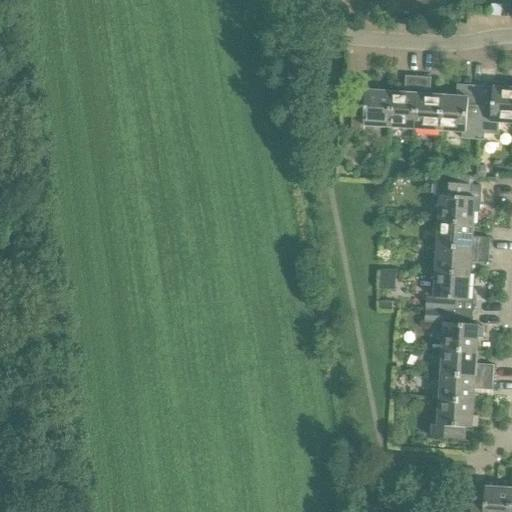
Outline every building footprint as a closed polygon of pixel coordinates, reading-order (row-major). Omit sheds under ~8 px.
[(393,0),(393,11),(413,12),(413,16),(428,17),(429,0),(393,0)] [(418,77),(405,76),(404,93),(392,92),(390,127),(415,129),(418,77)] [(440,131),(442,96),(429,95),(430,77),(418,77),(415,129),(440,131)] [(511,88),(506,88),(506,83),(495,82),(495,87),(493,87),(481,86),(481,93),(478,126),(477,140),(485,140),(485,134),(499,135),(500,123),(511,123),(511,88)] [(442,96),(440,131),(463,133),(462,139),(477,140),(478,126),(481,93),(481,86),(470,85),(457,84),(456,91),(456,97),(442,96)] [(364,126),(390,127),(392,92),(378,91),(378,86),(367,85),(367,90),(366,90),(365,98),(353,97),(351,130),(363,131),(364,126)] [(485,178),(486,167),(478,166),(477,177),(485,178)] [(475,211),(480,211),(482,186),(470,185),(470,177),(437,175),(436,196),(440,197),(439,222),(474,224),(475,211)] [(437,247),(490,250),(491,238),(473,237),(474,224),(439,222),(437,247)] [(436,272),(471,274),(471,262),(489,263),(490,250),(437,247),(436,272)] [(436,272),(434,298),(430,297),(429,310),(473,313),(475,289),(470,289),(471,274),(436,272)] [(393,310),(393,302),(381,302),(381,310),(393,310)] [(473,325),(473,313),(429,310),(428,323),(444,323),(443,350),(478,352),(478,338),(484,339),(485,327),(479,327),(479,325),(473,325)] [(441,374),(493,378),(494,365),(477,364),(478,352),(443,350),(441,374)] [(440,400),(475,402),(475,390),(492,391),(493,378),(441,374),(440,400)] [(475,402),(440,400),(438,425),(433,425),(432,438),(465,440),(466,428),(473,428),(473,427),(478,427),(479,416),(474,416),(475,402)] [(510,511),(511,494),(511,488),(498,488),(499,482),(488,482),(487,487),(486,487),(485,495),(474,494),(472,511),(510,511)]
